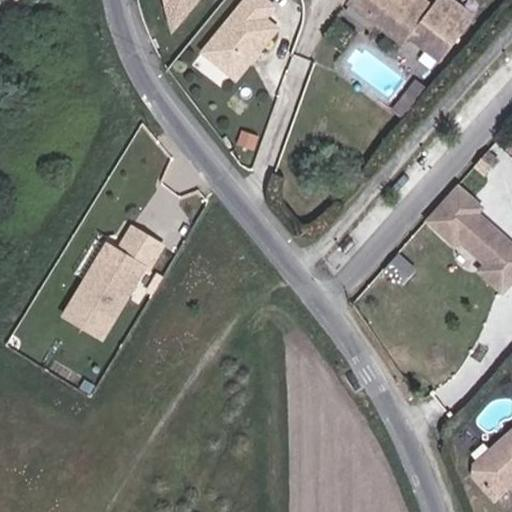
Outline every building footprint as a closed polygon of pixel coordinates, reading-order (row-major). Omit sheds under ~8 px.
[(165,0),(171,30),(199,0),(165,0)] [(274,16),(254,0),(251,0),(201,62),(236,90),(277,38),(265,28),(274,16)] [(349,0),(344,8),(403,50),(405,46),(437,70),(472,24),(441,0),(426,18),(402,0),(349,0)] [(255,163),(260,149),(242,143),(237,157),(255,163)] [(499,166),(489,158),(478,171),(487,179),(499,166)] [(459,193),(430,227),(458,250),(462,245),(487,273),(480,280),(501,300),(511,289),(511,253),(506,253),(501,248),(501,242),(477,219),(481,214),(459,193)] [(108,341),(152,267),(112,244),(87,287),(101,296),(84,327),(108,341)] [(511,446),(477,479),(478,493),(497,511),(505,511),(511,505),(511,446)]
